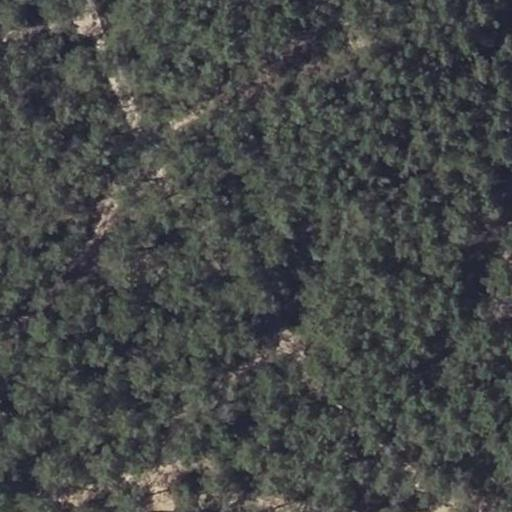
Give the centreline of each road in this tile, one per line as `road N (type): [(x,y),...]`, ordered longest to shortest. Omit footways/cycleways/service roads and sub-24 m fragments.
road 1 (track): [(87,0),(162,188),(334,404),(424,488),(481,511)]
road 2 (track): [(300,511),(236,501),(167,506),(110,481),(37,511)]
road 3 (track): [(288,347),(204,401),(179,433),(163,511)]
